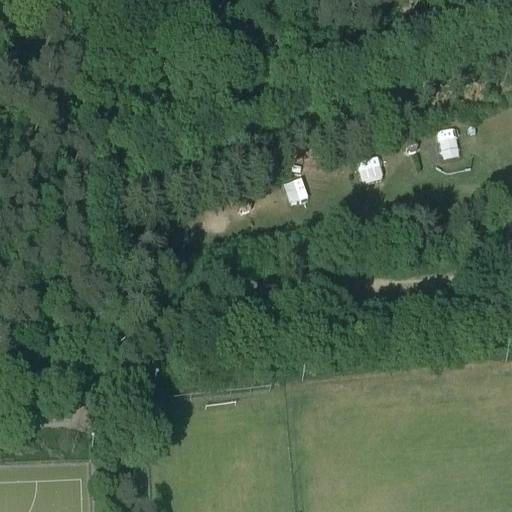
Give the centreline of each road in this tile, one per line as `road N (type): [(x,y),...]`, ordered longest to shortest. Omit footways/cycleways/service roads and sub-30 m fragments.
road 1 (track): [(102,393),(169,329),(252,287),(511,282)]
road 2 (track): [(89,188),(103,416),(0,427)]
road 3 (track): [(511,43),(265,123)]
road 4 (track): [(84,21),(136,63),(265,123)]
road 5 (track): [(83,0),(80,118),(89,188)]
road 6 (track): [(265,123),(89,188)]
road 7 (unknown): [(511,201),(469,184),(387,197)]
